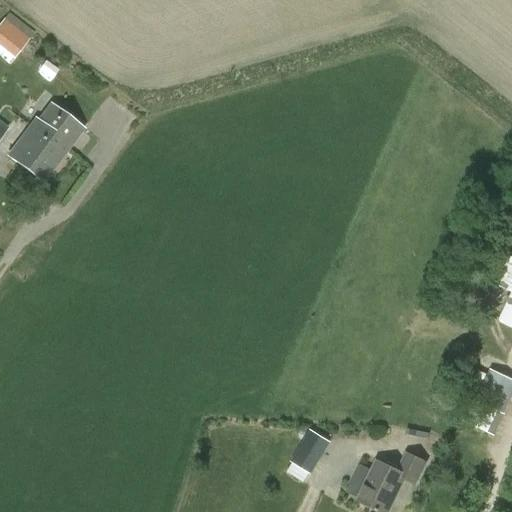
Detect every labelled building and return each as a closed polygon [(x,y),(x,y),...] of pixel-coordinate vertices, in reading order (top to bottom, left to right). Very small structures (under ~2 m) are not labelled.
[(0,23),(0,50),(12,60),(35,33),(10,11),(0,23)] [(36,119),(29,129),(65,155),(83,130),(50,105),(38,121),(36,119)] [(43,184),(65,155),(29,129),(8,157),(43,184)] [(511,292),(498,320),(511,326),(511,292)] [(511,394),(511,380),(490,370),(475,401),(503,414),(511,394)] [(311,475),(330,444),(310,431),(290,462),(311,475)] [(395,475),(383,469),(374,464),(355,504),(371,511),(387,511),(403,480),(416,486),(427,464),(405,453),(395,475)]
